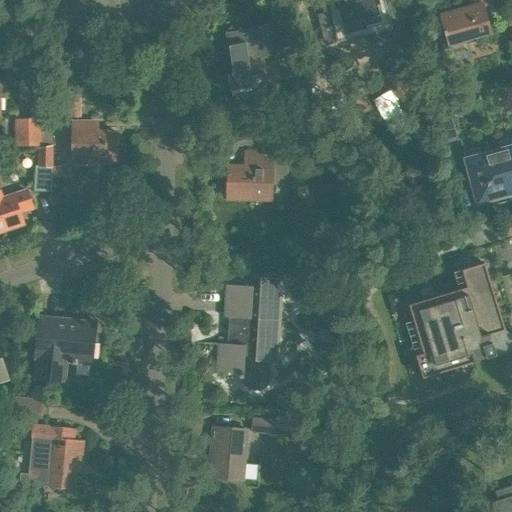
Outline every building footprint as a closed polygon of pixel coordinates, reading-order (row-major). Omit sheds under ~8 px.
[(380,23),(374,0),(358,0),(338,5),(339,7),(326,10),(329,22),(342,19),(345,32),(380,23)] [(471,57),(466,40),(490,34),(483,8),(489,6),(487,0),(474,0),(476,6),(440,16),(448,45),(450,45),(455,61),(471,57)] [(263,99),(262,86),(267,85),(262,57),(284,52),(278,24),(267,26),(267,27),(249,31),(228,34),(233,74),(227,75),(229,91),(231,91),(233,103),(263,99)] [(54,118),(79,118),(79,93),(54,93),(54,118)] [(445,143),(458,140),(450,109),(436,112),(445,143)] [(41,147),(53,145),(53,121),(16,121),(16,146),(41,145),(41,147)] [(97,134),(97,123),(73,124),(73,163),(117,162),(117,134),(97,134)] [(511,138),(509,139),(511,150),(497,154),(510,201),(511,200),(511,138)] [(53,167),(53,145),(41,147),(41,148),(39,149),(38,167),(53,167)] [(477,204),(481,203),(490,200),(492,206),(510,201),(497,154),(482,158),(479,147),(463,152),(477,204)] [(287,180),(288,160),(273,159),(273,153),(245,152),(244,169),(227,168),(226,198),(271,199),(272,179),(287,180)] [(447,210),(458,206),(454,191),(443,195),(447,210)] [(32,209),(26,192),(2,200),(0,195),(0,232),(23,224),(19,213),(32,209)] [(511,339),(507,341),(504,331),(505,330),(484,263),(462,270),(467,287),(408,305),(423,353),(415,356),(422,378),(474,362),(474,361),(486,358),(486,359),(496,356),(495,355),(511,349),(511,339)] [(260,280),(259,280),(259,279),(257,278),(255,278),(254,278),(253,279),(252,280),(251,282),(251,287),(227,285),(224,317),(232,318),(231,344),(218,344),(217,372),(240,373),(240,379),(242,379),(242,382),(243,385),(245,388),(249,390),(252,391),(256,391),(261,391),(265,389),(267,386),(269,383),(269,381),(270,363),(277,363),(282,280),(260,278),(260,280)] [(35,379),(57,381),(65,382),(67,363),(71,363),(71,364),(76,365),(76,364),(91,365),(92,357),(94,358),(95,346),(93,345),(96,323),(39,317),(35,360),(37,360),(35,379)] [(322,398),(322,399),(349,399),(349,398),(349,397),(348,396),(348,395),(348,393),(347,392),(346,391),(345,390),(344,389),(344,388),(343,388),(342,387),(341,386),(340,386),(339,386),(337,386),(336,385),(335,385),(334,385),(333,386),(332,386),(331,386),(330,387),(329,387),(328,388),(327,389),(326,389),(325,390),(325,391),(324,392),(324,393),(323,394),(323,395),(323,396),(322,397),(322,398)] [(275,433),(276,421),(254,419),(253,432),(275,433)] [(43,487),(74,490),(75,474),(80,475),(83,441),(74,440),(75,429),(32,425),(28,473),(20,472),(18,495),(42,497),(43,487)] [(242,481),(247,431),(213,428),(210,454),(214,454),(211,478),(242,481)] [(511,511),(511,494),(509,486),(496,490),(499,499),(495,500),(498,511),(511,511)]
